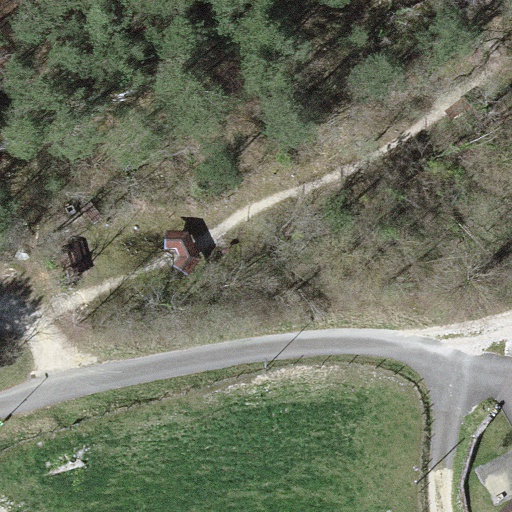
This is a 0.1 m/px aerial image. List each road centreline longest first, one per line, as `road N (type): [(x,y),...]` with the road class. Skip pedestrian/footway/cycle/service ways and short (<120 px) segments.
road 1 (residential): [(0,404),(64,384),(296,342),(379,349),(450,374)]
road 2 (track): [(450,374),(441,511)]
